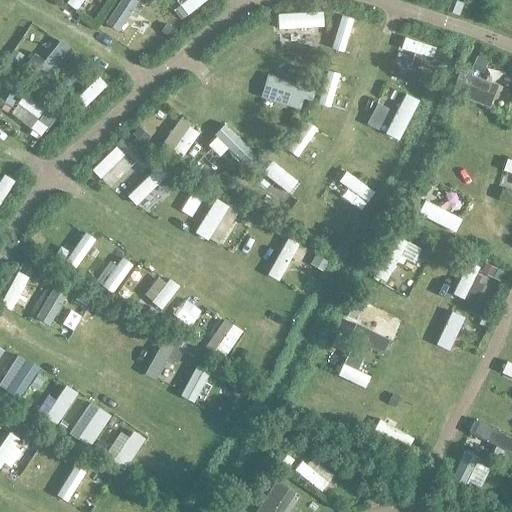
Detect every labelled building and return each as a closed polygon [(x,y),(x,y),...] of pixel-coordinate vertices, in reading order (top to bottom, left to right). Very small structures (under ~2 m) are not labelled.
[(118,0),(106,20),(119,29),(137,0),(118,0)] [(185,20),(203,0),(185,0),(175,10),(185,20)] [(278,11),(278,26),(324,25),(324,9),(278,11)] [(344,49),(354,16),(341,13),(332,46),(344,49)] [(400,50),(412,54),(410,61),(430,68),(437,45),(405,34),(400,50)] [(49,74),(71,44),(61,37),(39,67),(49,74)] [(319,102),(330,105),(339,71),(327,68),(319,102)] [(304,95),(311,98),(315,88),(268,70),(259,94),(298,109),(304,95)] [(465,70),(457,93),(491,103),(498,80),(465,70)] [(85,104),(107,83),(99,74),(77,95),(85,104)] [(39,135),(56,118),(28,91),(11,109),(39,135)] [(404,91),(385,131),(399,138),(419,98),(404,91)] [(379,127),(390,106),(377,100),(367,120),(379,127)] [(164,144),(186,154),(199,126),(178,116),(164,144)] [(301,155),(316,125),(304,119),(289,149),(301,155)] [(207,141),(220,155),(227,148),(242,163),(255,150),(226,122),(207,141)] [(93,167),(110,184),(133,161),(115,144),(93,167)] [(503,168),(511,170),(511,158),(506,157),(503,168)] [(288,190),(298,180),(276,160),(266,171),(288,190)] [(147,209),(176,182),(159,164),(129,191),(147,209)] [(346,168),(338,178),(348,185),(341,194),(361,208),(375,189),(346,168)] [(4,172),(0,178),(0,203),(15,178),(4,172)] [(189,192),(183,210),(194,214),(200,196),(189,192)] [(198,232),(223,242),(237,206),(212,196),(198,232)] [(425,197),(418,211),(455,230),(462,217),(425,197)] [(58,253),(78,266),(96,237),(75,224),(65,239),(66,240),(58,253)] [(392,280),(399,255),(416,260),(421,243),(393,234),(380,276),(392,280)] [(291,255),(302,259),(308,244),(285,235),(269,273),(282,278),(291,255)] [(121,255),(104,285),(116,291),(132,261),(121,255)] [(487,274),(502,280),(507,269),(484,260),(482,265),(467,259),(454,291),(476,301),(487,274)] [(16,269),(1,302),(12,307),(15,300),(25,305),(34,287),(25,283),(29,274),(16,269)] [(159,272),(143,292),(162,307),(178,286),(159,272)] [(51,324),(69,289),(54,281),(35,315),(51,324)] [(450,308),(437,343),(451,348),(464,314),(450,308)] [(387,348),(395,330),(356,313),(348,332),(387,348)] [(229,350),(243,328),(223,316),(209,338),(229,350)] [(279,343),(285,333),(263,318),(256,328),(279,343)] [(125,319),(115,337),(137,350),(148,332),(125,319)] [(156,376),(175,343),(164,336),(145,370),(156,376)] [(338,374),(365,384),(370,372),(357,368),(360,360),(346,354),(338,374)] [(9,387),(23,394),(39,364),(24,356),(9,387)] [(511,360),(506,358),(501,371),(511,375),(511,360)] [(196,401),(211,369),(196,361),(180,394),(196,401)] [(45,415),(57,423),(78,391),(66,382),(45,415)] [(90,399),(70,430),(91,443),(111,413),(90,399)] [(466,434),(511,456),(511,434),(475,416),(466,434)] [(378,418),(374,429),(409,445),(414,434),(378,418)] [(125,423),(105,455),(125,467),(145,435),(125,423)] [(7,433),(0,442),(0,465),(4,469),(22,443),(7,433)] [(29,486),(53,452),(42,444),(18,479),(29,486)] [(490,463),(463,452),(450,481),(478,493),(490,463)] [(321,488),(334,473),(310,453),(297,469),(321,488)] [(183,460),(169,485),(183,493),(197,468),(183,460)] [(69,499),(85,469),(73,463),(58,493),(69,499)] [(275,477),(257,510),(261,511),(283,511),(296,488),(275,477)]
